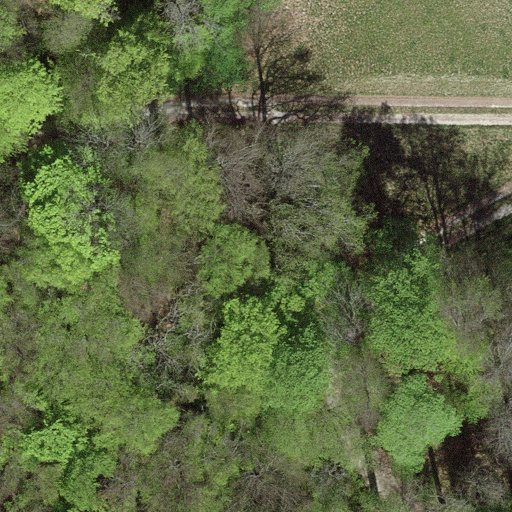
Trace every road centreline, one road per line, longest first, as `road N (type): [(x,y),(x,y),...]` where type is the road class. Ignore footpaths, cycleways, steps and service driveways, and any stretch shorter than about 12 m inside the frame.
road 1 (track): [(511,120),(344,125),(123,110),(0,132)]
road 2 (track): [(362,511),(349,418),(352,355),(368,313),(395,273),(438,237),(511,198)]
